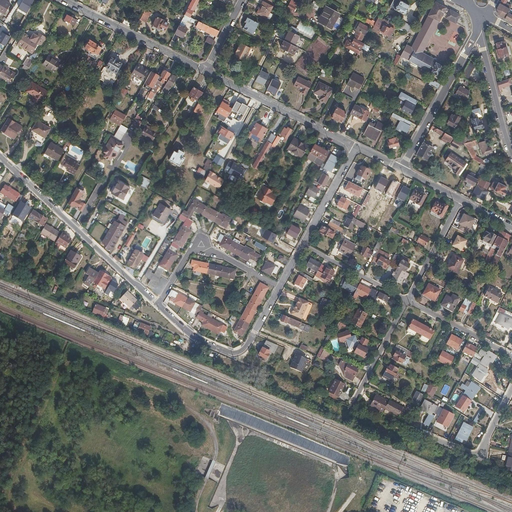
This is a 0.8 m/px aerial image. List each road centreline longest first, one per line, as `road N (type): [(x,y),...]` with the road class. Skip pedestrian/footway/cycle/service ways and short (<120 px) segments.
road 1 (residential): [(157,305),(0,156)]
road 2 (tertiary): [(204,70),(356,146)]
road 3 (tertiary): [(60,0),(204,70)]
road 4 (tertiary): [(476,31),(400,168)]
road 5 (tertiary): [(511,155),(476,31)]
